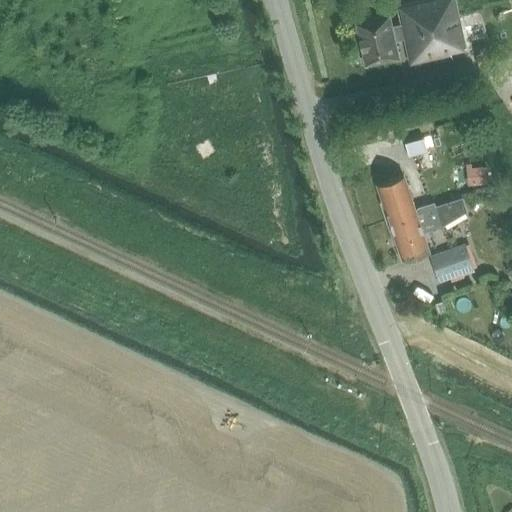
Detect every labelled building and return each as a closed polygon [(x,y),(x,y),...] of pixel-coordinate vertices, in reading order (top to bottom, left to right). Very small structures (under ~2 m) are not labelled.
[(396,40),(405,38),(412,62),(450,54),(450,53),(466,49),(455,0),(426,0),(397,7),(401,24),(392,26),(390,16),(355,24),(365,65),(399,57),(396,40)] [(404,143),(408,157),(427,151),(423,138),(404,143)] [(472,183),(487,182),(486,164),(470,165),(472,183)] [(376,183),(389,222),(416,213),(417,215),(436,209),(434,204),(434,202),(415,208),(404,174),(376,183)] [(402,260),(430,252),(423,232),(442,226),(466,210),(462,195),(434,204),(436,209),(417,215),(416,213),(389,222),(402,260)] [(429,257),(438,283),(477,268),(469,245),(465,246),(465,245),(429,257)] [(511,332),(500,331),(497,346),(510,348),(511,337),(511,332)]
